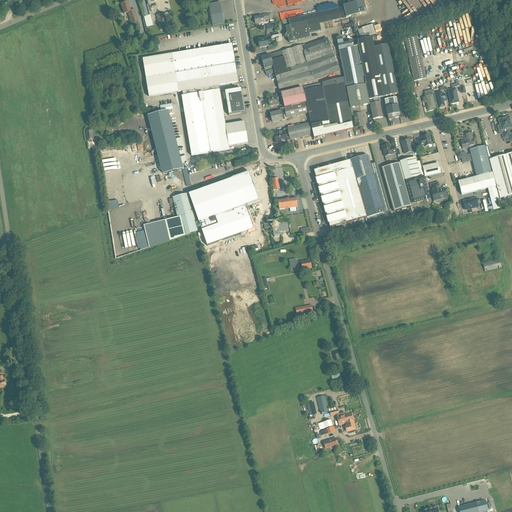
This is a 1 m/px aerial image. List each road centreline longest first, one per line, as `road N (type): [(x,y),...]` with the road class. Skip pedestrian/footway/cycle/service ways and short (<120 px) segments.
road 1 (unclassified): [(397,511),(296,155)]
road 2 (unclassified): [(49,511),(0,181)]
road 3 (unclassified): [(296,155),(511,104)]
road 4 (unclassified): [(296,155),(271,158),(262,148),(237,0)]
